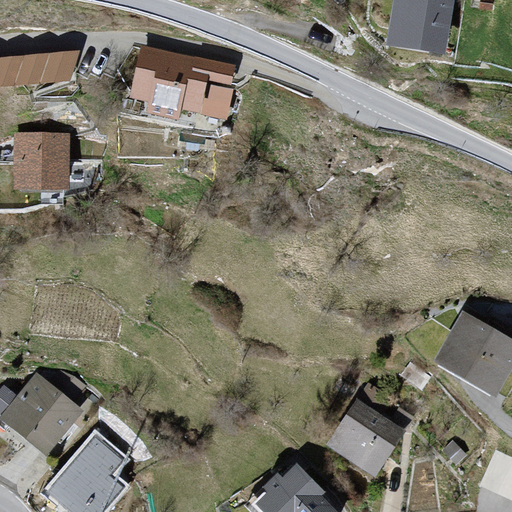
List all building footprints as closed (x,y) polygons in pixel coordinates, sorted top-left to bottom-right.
[(395,0),(388,44),(439,52),(447,0),(395,0)] [(231,68),(143,48),(132,97),(150,101),(148,110),(177,117),(179,108),(198,112),(206,76),(228,81),(231,68)] [(75,52),(0,59),(0,84),(67,78),(75,52)] [(231,90),(211,86),(205,114),(225,118),(231,90)] [(66,137),(17,136),(17,185),(65,186),(66,137)] [(436,361),(494,393),(511,360),(511,341),(462,313),(436,361)] [(52,381),(80,393),(87,376),(59,364),(52,381)] [(79,415),(34,378),(0,419),(0,431),(40,464),(79,415)] [(316,447),(371,483),(401,438),(347,402),(316,447)] [(123,459),(96,436),(49,491),(74,511),(101,511),(122,487),(109,475),(123,459)] [(511,452),(497,447),(485,481),(505,489),(511,469),(511,452)] [(335,511),(289,466),(252,504),(260,511),(335,511)]
